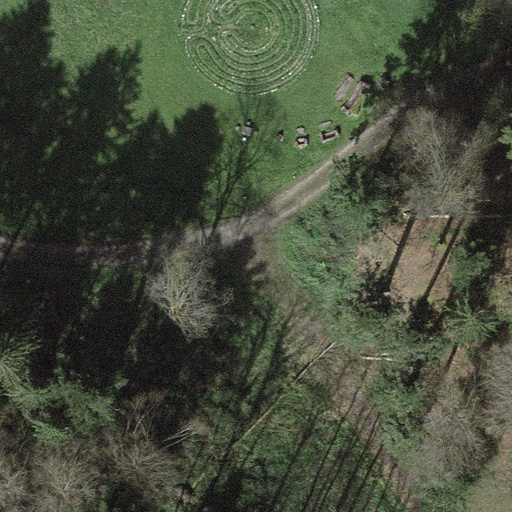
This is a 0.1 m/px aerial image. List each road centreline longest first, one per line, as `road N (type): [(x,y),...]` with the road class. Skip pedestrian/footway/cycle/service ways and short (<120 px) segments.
road 1 (track): [(417,511),(330,377),(253,217)]
road 2 (track): [(253,217),(497,69)]
road 3 (track): [(0,238),(126,243),(253,217)]
